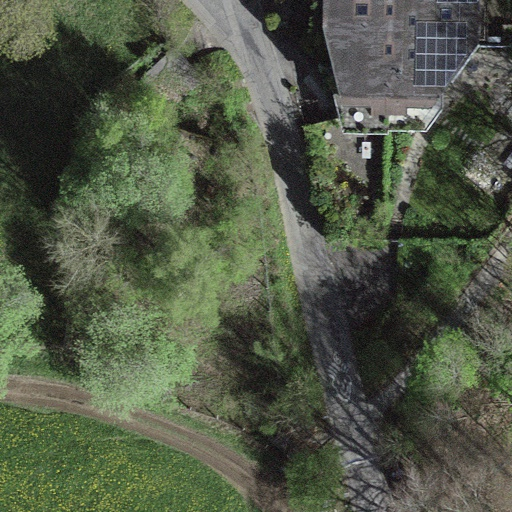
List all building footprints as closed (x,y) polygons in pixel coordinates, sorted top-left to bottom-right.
[(400,0),(324,0),(325,15),(333,15),(333,65),(349,126),(388,128),(389,77),(399,77),(400,0)] [(389,77),(388,128),(418,128),(435,104),(436,82),(452,82),(466,63),(479,46),(479,0),(400,0),(399,77),(389,77)] [(175,51),(144,77),(168,106),(199,79),(175,51)] [(374,208),(454,266),(511,188),(511,96),(466,63),(452,82),(435,104),(418,128),(388,128),(349,126),(345,127),(339,124),(336,117),(320,122),(305,126),(317,178),(375,181),(374,208)] [(297,441),(287,453),(307,472),(318,461),(297,441)]
